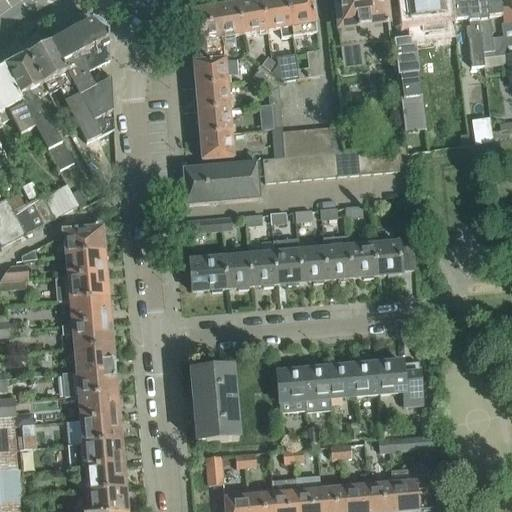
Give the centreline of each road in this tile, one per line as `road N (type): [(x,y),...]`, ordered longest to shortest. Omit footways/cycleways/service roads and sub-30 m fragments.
road 1 (residential): [(173,0),(149,33),(134,115),(150,343)]
road 2 (residential): [(150,343),(403,319)]
road 3 (residential): [(150,343),(164,511)]
road 4 (unknown): [(304,0),(319,129)]
